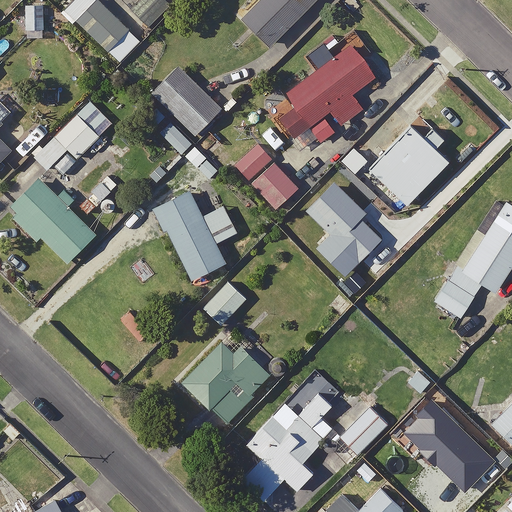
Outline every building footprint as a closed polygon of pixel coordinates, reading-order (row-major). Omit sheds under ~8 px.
[(137,41),(92,0),(71,0),(60,12),(116,63),(137,41)] [(165,6),(158,0),(137,0),(128,10),(145,26),(165,6)] [(312,0),(258,0),(239,19),(266,46),(312,0)] [(370,76),(346,46),(282,96),(287,103),(273,114),(291,137),(305,126),(317,142),(330,131),(318,116),(326,109),(338,124),(359,108),(347,94),(370,76)] [(10,50),(0,47),(0,67),(5,69),(10,50)] [(216,110),(174,67),(145,96),(157,108),(161,104),(191,134),(216,110)] [(106,126),(82,102),(30,156),(44,169),(49,163),(65,178),(78,165),(73,160),(106,126)] [(419,137),(393,112),(376,130),(389,144),(348,186),(378,214),(385,207),(393,215),(446,161),(432,148),(441,139),(429,128),(419,137)] [(0,158),(9,149),(0,140),(0,158)] [(246,181),(268,161),(253,144),(231,164),(246,181)] [(268,161),(246,181),(271,209),(293,189),(268,161)] [(73,200),(60,187),(52,194),(35,177),(3,209),(34,239),(38,235),(65,262),(92,234),(66,208),(73,200)] [(199,216),(185,190),(151,209),(189,280),(222,262),(212,244),(233,232),(218,205),(199,216)] [(511,208),(500,200),(475,239),(459,229),(450,242),(462,250),(430,300),(457,317),(478,284),(493,293),(510,264),(511,265),(511,208)] [(369,265),(341,243),(325,264),(352,286),(369,265)] [(244,297),(225,279),(198,307),(217,325),(244,297)] [(266,373),(225,333),(179,382),(223,424),(249,396),(247,394),(266,373)] [(328,405),(314,393),(294,414),(280,402),(242,444),(293,490),(310,472),(299,462),(329,429),(317,417),(328,405)] [(511,401),(489,425),(511,447),(511,446),(511,401)] [(324,442),(333,451),(323,462),(334,474),(386,424),(365,402),(324,442)] [(453,511),(480,485),(458,464),(427,496),(443,511),(453,511)] [(403,511),(376,486),(355,509),(341,496),(325,511),(403,511)] [(61,511),(53,497),(29,511),(20,495),(0,506),(0,511),(61,511)]
